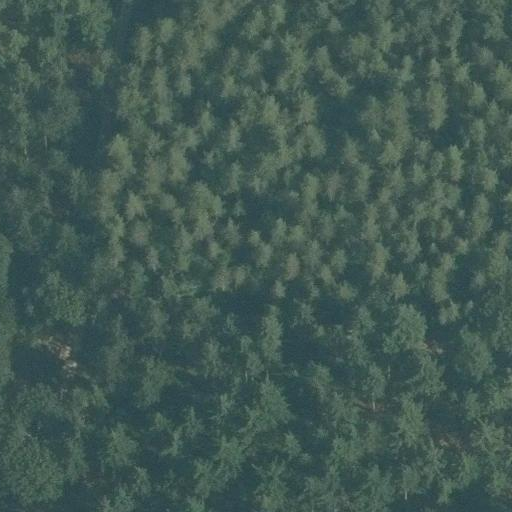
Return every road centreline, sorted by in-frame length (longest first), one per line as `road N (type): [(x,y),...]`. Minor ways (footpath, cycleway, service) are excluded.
road 1 (track): [(0,266),(511,362)]
road 2 (track): [(38,511),(131,0)]
